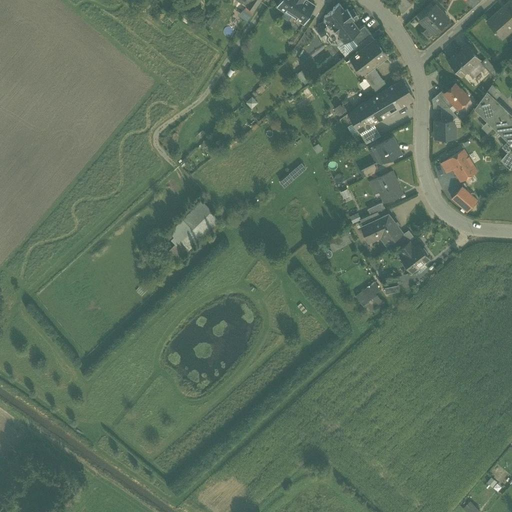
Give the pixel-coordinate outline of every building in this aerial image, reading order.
[(260,0),(235,0),(242,5),(239,9),(247,12),(244,20),(247,21),(260,0)] [(279,0),(276,5),(285,11),(291,15),(304,23),(311,12),(315,5),(310,1),(308,0),(279,0)] [(324,0),(309,0),(310,1),(315,5),(311,12),(316,15),(325,0),(324,0)] [(511,2),(511,1),(488,23),(503,39),(511,30),(511,2)] [(344,11),(338,3),(333,8),(333,9),(324,16),(324,17),(323,18),(323,22),(319,24),(318,24),(317,32),(320,36),(325,32),(328,36),(331,37),(333,39),(332,42),(334,44),(338,45),(343,41),(344,43),(351,38),(360,31),(358,29),(352,21),(349,17),(351,15),(349,12),(347,9),(344,11)] [(420,32),(428,39),(447,20),(433,6),(418,20),(424,27),(420,32)] [(247,12),(239,9),(234,7),(226,25),(239,31),(244,20),(247,12)] [(349,17),(352,21),(358,16),(353,10),(349,12),(351,15),(349,17)] [(291,15),(285,11),(281,16),(288,21),(291,15)] [(206,24),(212,28),(218,20),(212,16),(206,24)] [(364,25),(358,29),(360,31),(351,38),(357,46),(371,35),(364,25)] [(361,51),(375,40),(371,35),(357,46),(361,51)] [(387,56),(375,40),(361,51),(358,53),(357,51),(355,53),(356,55),(353,57),(365,73),(387,56)] [(466,45),(449,60),(453,65),(458,71),(462,75),(469,69),(479,60),(466,45)] [(479,60),(469,69),(478,80),(493,66),(486,57),(480,62),(479,60)] [(364,77),(375,90),(385,82),(375,69),(364,77)] [(402,78),(378,93),(390,113),(414,99),(402,78)] [(444,92),(444,93),(453,104),(457,108),(468,98),(461,89),(459,89),(455,84),(444,92)] [(487,91),(495,99),(500,93),(491,84),(487,91)] [(437,94),(449,108),(453,104),(444,93),(444,92),(442,89),(437,94)] [(511,115),(495,99),(487,91),(474,108),(511,145),(511,115)] [(379,120),(390,113),(378,93),(367,99),(379,120)] [(453,127),(455,126),(460,126),(460,121),(456,116),(449,108),(437,94),(431,98),(433,108),(440,108),(440,120),(453,120),(453,127)] [(258,103),(252,97),(245,103),(251,109),(258,103)] [(359,132),(379,120),(367,99),(361,103),(347,113),(359,132)] [(338,115),(345,110),(338,102),(332,107),(338,115)] [(435,128),(435,138),(455,137),(455,126),(453,127),(453,120),(440,120),(437,120),(437,128),(435,128)] [(382,160),(383,161),(391,157),(399,153),(395,146),(397,146),(392,136),(374,145),(382,160)] [(312,147),(316,154),(323,150),(318,143),(312,147)] [(382,160),(374,145),(371,147),(378,162),(382,160)] [(509,168),(511,163),(511,146),(501,160),(509,168)] [(463,149),(440,163),(446,172),(452,168),(456,174),(460,181),(477,171),(463,149)] [(394,162),(391,157),(383,161),(382,160),(378,162),(377,163),(376,161),(364,167),(368,175),(394,162)] [(293,180),(306,169),(301,163),(288,174),(293,180)] [(402,193),(392,170),(374,178),(380,191),(384,201),(402,193)] [(279,182),(284,188),(293,180),(288,174),(279,182)] [(380,191),(374,178),(369,181),(375,193),(380,191)] [(462,185),(450,198),(466,212),(477,199),(462,185)] [(176,262),(219,221),(201,202),(169,232),(174,237),(170,240),(175,245),(167,252),(176,262)] [(377,211),(385,208),(382,202),(367,208),(370,214),(377,211)] [(350,214),(353,221),(361,217),(358,210),(350,214)] [(363,225),(380,217),(377,211),(370,214),(360,219),(363,225)] [(380,217),(363,225),(368,236),(379,232),(387,243),(402,232),(388,213),(380,217)] [(410,227),(404,232),(409,239),(416,234),(410,227)] [(403,245),(409,241),(405,236),(399,240),(403,245)] [(406,264),(411,271),(429,257),(419,244),(414,247),(409,241),(403,245),(399,248),(404,255),(405,255),(410,261),(406,264)] [(401,257),(406,264),(410,261),(405,255),(404,255),(401,257)] [(400,275),(384,279),(386,287),(385,287),(386,294),(399,292),(397,284),(402,283),(400,275)] [(355,296),(367,313),(382,302),(376,294),(379,291),(373,283),(355,296)] [(466,511),(477,511),(479,511),(469,500),(462,507),(466,511)]
